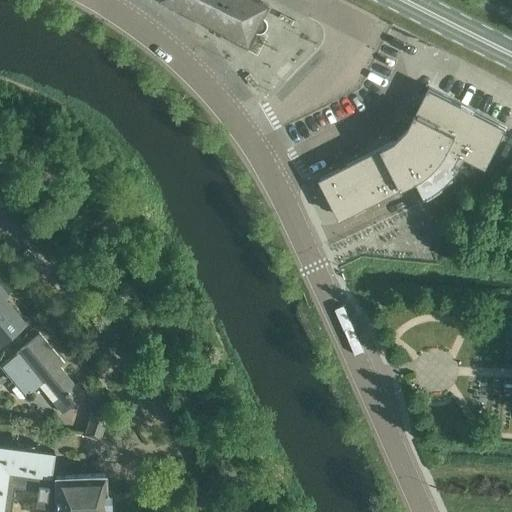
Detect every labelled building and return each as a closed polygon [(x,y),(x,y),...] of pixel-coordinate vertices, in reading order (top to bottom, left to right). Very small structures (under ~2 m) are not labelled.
[(253,0),(158,0),(247,45),(266,6),(253,0)] [(390,140),(318,178),(337,219),(417,177),(427,194),(459,169),(470,158),(485,164),(505,131),(425,89),(407,124),(402,124),(389,132),(390,140)] [(0,344),(25,323),(4,297),(7,294),(0,285),(0,344)] [(78,381),(74,385),(55,361),(59,358),(39,333),(0,365),(16,384),(11,388),(18,397),(22,397),(39,384),(61,411),(86,391),(78,381)] [(83,434),(100,439),(107,416),(90,410),(83,434)] [(54,474),(54,475),(49,474),(52,448),(0,441),(0,511),(9,511),(13,484),(36,487),(34,503),(56,505),(55,511),(105,511),(105,501),(107,501),(106,491),(104,491),(104,472),(80,473),(81,473),(54,474)]
